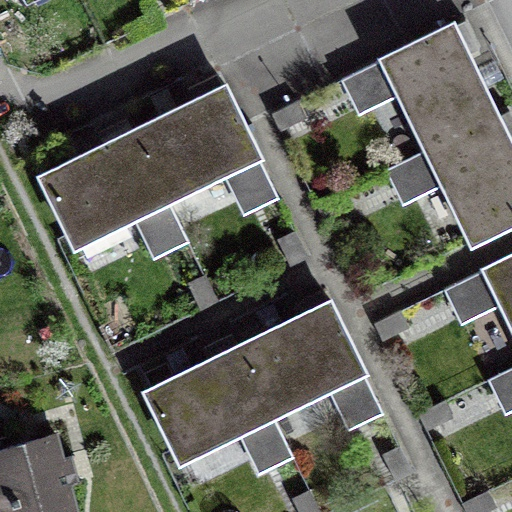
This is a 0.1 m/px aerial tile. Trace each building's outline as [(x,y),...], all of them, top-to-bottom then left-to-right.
[(452,23),(383,57),(428,148),(497,115),(452,23)] [(133,129),(166,199),(258,154),(224,85),(133,129)] [(511,146),(497,115),(428,148),(472,240),(511,220),(511,146)] [(166,199),(133,129),(41,174),(75,243),(166,199)] [(511,253),(485,267),(511,321),(511,253)] [(238,345),(271,414),(363,369),(329,300),(238,345)] [(271,414),(238,345),(146,389),(180,459),(242,428),(262,469),(290,455),(270,414),(271,414)] [(0,511),(75,511),(55,435),(0,449),(0,511)]
